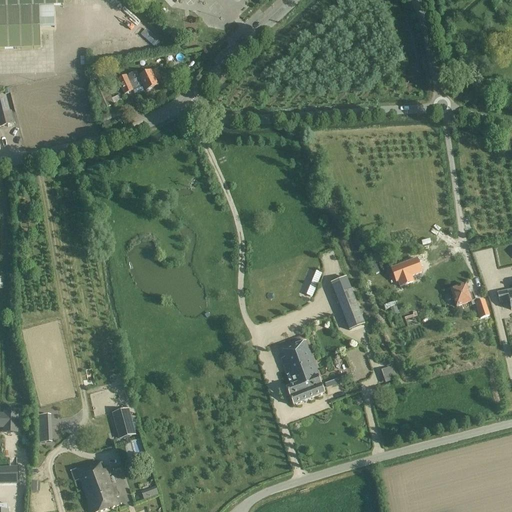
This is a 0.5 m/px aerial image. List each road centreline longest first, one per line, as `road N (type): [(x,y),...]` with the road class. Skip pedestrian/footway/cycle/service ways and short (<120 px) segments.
road 1 (residential): [(300,481),(242,306),(233,206),(198,113)]
road 2 (unclassified): [(198,113),(268,119),(442,108)]
road 3 (residential): [(300,481),(511,424)]
road 4 (tertiary): [(0,164),(116,135),(180,104)]
road 5 (tertiary): [(180,104),(293,0)]
